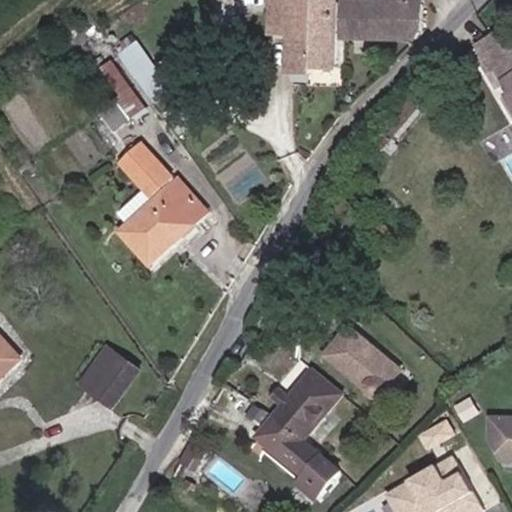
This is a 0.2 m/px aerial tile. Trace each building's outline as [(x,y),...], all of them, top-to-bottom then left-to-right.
[(340,70),(342,1),(318,1),(318,0),(273,0),(273,19),(294,20),(293,35),(292,73),(314,74),(314,69),(340,70)] [(424,35),(424,0),(392,0),(393,3),(347,2),(346,41),(418,42),(424,35)] [(293,35),(294,20),(273,19),(273,34),(293,35)] [(511,50),(507,54),(497,36),(479,47),(493,71),(498,68),(511,92),(507,94),(511,102),(511,50)] [(167,82),(139,43),(121,56),(148,95),(167,82)] [(148,107),(114,61),(103,69),(124,99),(104,113),(117,130),(148,107)] [(174,177),(145,146),(123,165),(147,190),(153,197),(174,177)] [(158,202),(179,183),(193,199),(195,197),(176,175),(174,177),(153,197),(158,202)] [(153,266),(210,213),(195,197),(193,199),(179,183),(158,202),(131,227),(124,233),(153,266)] [(131,227),(158,202),(153,197),(147,190),(120,214),(131,227)] [(297,302),(329,255),(312,244),(280,292),(297,302)] [(389,388),(402,372),(351,329),(328,357),(369,391),(370,395),(372,397),(378,400),(383,399),(387,396),(389,391),(389,388)] [(0,383),(24,360),(0,333),(0,383)] [(99,396),(125,360),(110,350),(84,386),(99,396)] [(115,408),(141,371),(125,360),(99,396),(115,408)] [(306,442),(344,396),(315,372),(292,400),(281,390),(274,398),(285,408),(276,419),(306,442)] [(342,472),(306,442),(276,419),(260,438),(305,476),(298,484),(317,500),(342,472)] [(511,420),(493,420),(493,439),(505,461),(511,460),(511,420)] [(196,473),(206,454),(191,446),(181,464),(196,473)] [(449,484),(439,468),(399,491),(395,505),(398,511),(441,511),(443,511),(442,511),(484,511),(486,511),(464,475),(449,484)] [(395,505),(399,491),(390,496),(395,505)]
